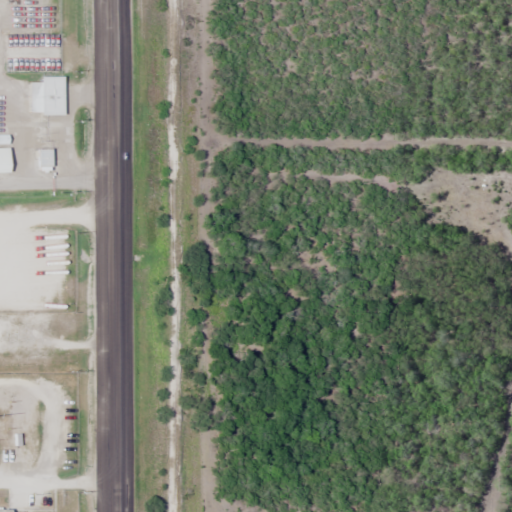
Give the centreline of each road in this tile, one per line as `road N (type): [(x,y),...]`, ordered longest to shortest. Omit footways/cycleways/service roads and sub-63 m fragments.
road 1 (primary): [(113,511),(111,0)]
road 2 (track): [(279,180),(466,219),(511,237)]
